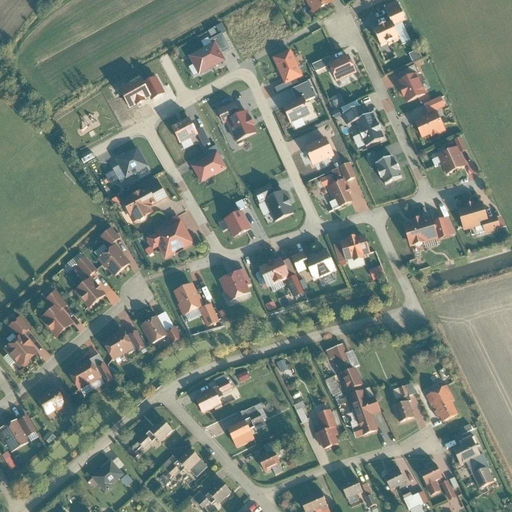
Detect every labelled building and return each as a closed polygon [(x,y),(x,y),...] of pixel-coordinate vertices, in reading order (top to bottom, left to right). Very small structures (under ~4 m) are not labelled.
[(330,0),(304,0),(311,13),(331,2),(330,0)] [(391,0),(379,5),(385,22),(368,28),(375,46),(396,38),(390,23),(402,19),(394,0),(391,0)] [(213,48),(188,61),(197,80),(222,65),(213,48)] [(289,56),(272,63),(283,88),(300,80),(289,56)] [(346,62),(326,69),(333,87),(353,79),(346,62)] [(422,93),(413,72),(396,79),(405,100),(422,93)] [(143,79),(120,90),(129,110),(152,100),(143,79)] [(311,117),(304,100),(283,109),(290,126),(311,117)] [(231,106),(215,113),(219,125),(236,117),(231,106)] [(358,108),(340,118),(347,130),(363,120),(358,108)] [(423,138),(443,128),(435,111),(414,120),(423,138)] [(246,115),(226,125),(234,146),(254,136),(246,115)] [(372,119),(354,129),(366,150),(384,140),(372,119)] [(195,138),(187,123),(169,132),(176,148),(195,138)] [(464,148),(459,135),(452,138),(457,151),(464,148)] [(138,144),(116,155),(128,180),(150,169),(138,144)] [(454,146),(434,154),(442,172),(462,163),(454,146)] [(224,171),(216,157),(190,173),(198,187),(224,171)] [(344,180),(354,175),(347,161),(337,165),(344,180)] [(392,161),(375,169),(385,189),(402,180),(392,161)] [(334,172),(321,178),(325,187),(338,181),(334,172)] [(354,203),(344,181),(329,188),(338,210),(354,203)] [(165,196),(157,183),(145,190),(144,188),(115,205),(125,221),(127,219),(130,225),(149,213),(146,208),(165,196)] [(479,233),(496,228),(492,216),(485,218),(479,200),(454,208),(460,229),(476,224),(479,233)] [(244,212),(224,221),(233,241),(253,233),(244,212)] [(158,222),(161,226),(142,238),(148,248),(153,245),(162,260),(191,243),(173,213),(158,222)] [(400,223),(406,245),(435,237),(429,215),(400,223)] [(449,234),(444,216),(432,219),(438,237),(449,234)] [(108,245),(117,238),(109,229),(100,236),(108,245)] [(361,234),(337,241),(342,260),(366,253),(361,234)] [(110,244),(94,258),(110,276),(126,262),(110,244)] [(298,249),(288,253),(296,271),(302,268),(307,280),(332,269),(323,249),(302,258),(298,249)] [(96,269),(84,254),(75,262),(88,276),(96,269)] [(278,255),(254,266),(263,286),(287,275),(278,255)] [(376,281),(387,276),(383,266),(372,270),(376,281)] [(236,269),(219,277),(227,296),(244,289),(236,269)] [(300,292),(292,274),(282,279),(290,296),(300,292)] [(103,293),(89,277),(70,293),(84,309),(103,293)] [(187,281),(170,292),(183,313),(200,303),(187,281)] [(37,320),(53,337),(70,322),(59,309),(66,304),(53,290),(43,299),(51,308),(37,320)] [(218,319),(208,303),(197,310),(207,326),(218,319)] [(0,346),(0,348),(14,366),(32,351),(18,335),(28,327),(18,316),(9,324),(16,333),(0,346)] [(164,333),(154,316),(137,326),(147,343),(164,333)] [(179,336),(173,327),(164,332),(170,341),(179,336)] [(131,347),(121,330),(98,344),(108,361),(131,347)] [(143,345),(135,331),(126,336),(135,350),(143,345)] [(351,369),(340,342),(324,349),(328,358),(332,356),(340,374),(351,369)] [(98,378),(85,357),(64,370),(77,391),(98,378)] [(287,360),(280,362),(283,373),(290,371),(287,360)] [(112,375),(104,362),(94,368),(102,381),(112,375)] [(348,393),(363,387),(355,369),(340,376),(348,393)] [(243,382),(252,379),(249,371),(240,375),(243,382)] [(219,392),(230,386),(223,374),(212,379),(219,392)] [(330,379),(336,399),(344,396),(338,376),(330,379)] [(454,397),(449,383),(426,392),(438,421),(455,414),(449,399),(454,397)] [(404,384),(391,389),(394,398),(407,394),(404,384)] [(62,402),(52,385),(34,396),(44,412),(62,402)] [(200,413),(221,404),(215,388),(193,397),(200,413)] [(371,414),(379,411),(375,397),(366,400),(363,390),(346,396),(360,436),(377,430),(371,414)] [(76,410),(68,398),(60,403),(67,414),(76,410)] [(408,398),(393,403),(399,421),(414,416),(408,398)] [(80,405),(84,409),(90,404),(86,400),(80,405)] [(296,405),(305,423),(312,420),(304,402),(296,405)] [(263,423),(258,414),(263,412),(260,405),(239,415),(243,422),(249,419),(253,428),(263,423)] [(314,432),(319,448),(339,441),(328,409),(315,413),(320,430),(314,432)] [(34,429),(26,415),(15,421),(23,436),(34,429)] [(12,419),(0,425),(0,441),(5,450),(24,438),(12,419)] [(157,445),(172,433),(161,421),(147,433),(157,445)] [(253,441),(244,423),(224,432),(232,450),(253,441)] [(458,464),(476,453),(467,437),(449,447),(458,464)] [(198,461),(186,447),(173,459),(185,472),(198,461)] [(260,472),(278,463),(272,451),(254,461),(260,472)] [(4,455),(12,470),(17,467),(9,453),(4,455)] [(113,462),(93,477),(104,493),(124,478),(113,462)] [(194,480),(205,469),(199,463),(188,474),(194,480)] [(423,484),(426,483),(430,492),(439,488),(435,478),(441,475),(435,463),(417,472),(423,484)] [(486,464),(470,473),(478,487),(494,478),(486,464)] [(404,484),(396,468),(379,477),(387,493),(404,484)] [(130,475),(123,480),(129,488),(136,482),(130,475)] [(360,491),(354,475),(334,484),(341,499),(360,491)] [(447,477),(439,481),(448,500),(456,496),(447,477)] [(214,505),(227,492),(216,481),(203,494),(214,505)] [(376,503),(367,482),(359,485),(368,506),(376,503)] [(307,511),(325,504),(318,490),(296,500),(301,511),(307,511)] [(406,498),(411,511),(431,503),(426,490),(406,498)] [(451,501),(452,503),(442,507),(444,511),(456,511),(456,510),(465,507),(461,497),(451,501)]
